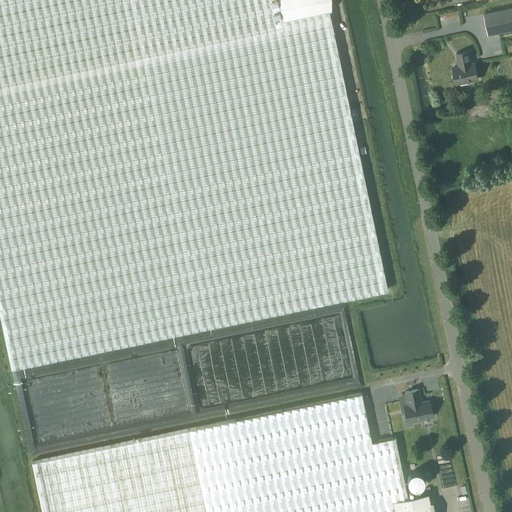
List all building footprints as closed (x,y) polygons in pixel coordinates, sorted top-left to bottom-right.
[(277,0),(0,0),(0,320),(10,369),(387,289),(329,10),(282,19),(277,0)] [(277,0),(282,19),(329,10),(330,9),(330,1),(328,1),(328,0),(277,0)] [(488,34),(511,28),(511,7),(484,13),(488,34)] [(474,63),(471,63),(469,50),(456,53),(458,62),(459,66),(453,67),(454,72),(452,73),(452,76),(453,78),(455,79),(456,83),(478,79),(474,63)] [(419,402),(418,398),(419,398),(417,389),(405,392),(407,404),(403,405),(407,421),(432,416),(429,400),(419,402)] [(434,511),(432,502),(429,502),(427,493),(407,497),(395,437),(371,442),(361,393),(31,462),(41,511),(434,511)] [(404,421),(396,423),(401,447),(409,445),(404,421)] [(420,472),(417,471),(414,470),(411,471),(409,473),(407,476),(406,479),(407,482),(409,485),(412,487),(415,487),(418,487),(421,485),(423,482),(423,479),(423,477),(422,475),(420,472)]
